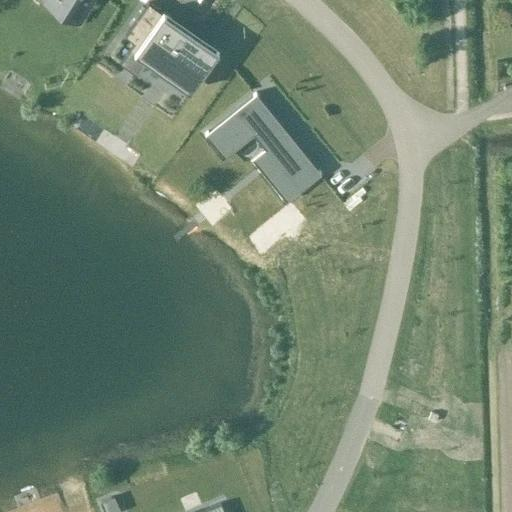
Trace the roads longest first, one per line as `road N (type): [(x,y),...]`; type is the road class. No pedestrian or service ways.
road 1 (unclassified): [(407,138),(408,213),(388,318),(369,400),(321,511)]
road 2 (unclassified): [(300,0),(372,74),(407,138)]
